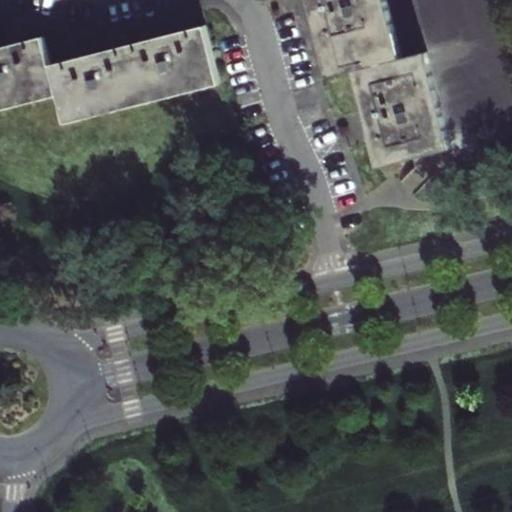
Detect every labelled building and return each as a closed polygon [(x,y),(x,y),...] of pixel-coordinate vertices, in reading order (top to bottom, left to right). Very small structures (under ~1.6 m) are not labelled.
[(358,69),(405,57),(390,0),(311,0),(331,76),(358,69)] [(511,39),(502,0),(416,0),(430,51),(454,147),(460,167),(511,154),(511,39)] [(0,104),(59,89),(61,95),(67,116),(220,78),(207,25),(53,64),(46,36),(0,47),(0,104)] [(405,57),(358,69),(382,166),(454,147),(430,51),(405,57)] [(67,116),(68,123),(222,84),(220,78),(67,116)] [(0,110),(61,95),(59,89),(0,104),(0,110)]
